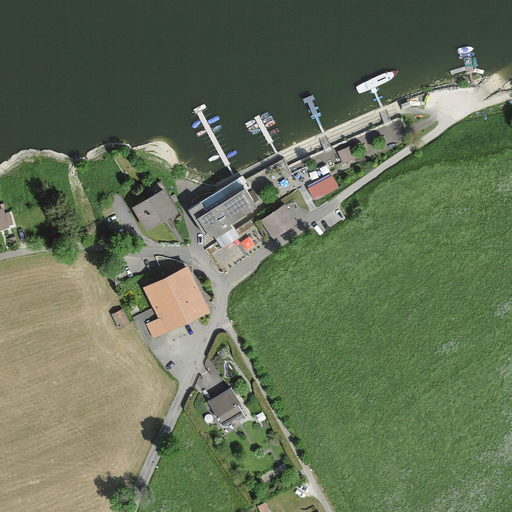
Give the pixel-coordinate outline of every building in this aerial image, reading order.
[(355,156),(350,145),(337,151),(342,163),(355,156)] [(331,175),(307,188),(314,201),(338,188),(331,175)] [(255,206),(238,180),(189,211),(204,235),(206,234),(206,249),(218,241),(222,247),(236,238),(229,228),(231,227),(228,223),(255,206)] [(176,210),(160,186),(129,206),(144,230),(176,210)] [(296,222),(283,203),(259,220),(271,238),(296,222)] [(250,217),(234,228),(239,234),(254,223),(250,217)] [(146,324),(154,339),(210,311),(186,264),(141,286),(157,319),(146,324)] [(129,324),(122,310),(111,316),(118,329),(129,324)] [(227,384),(205,398),(223,426),(241,415),(234,405),(239,402),(227,384)] [(258,421),(266,416),(262,410),(254,414),(258,421)] [(260,511),(269,511),(270,511),(264,499),(256,503),(260,511)]
